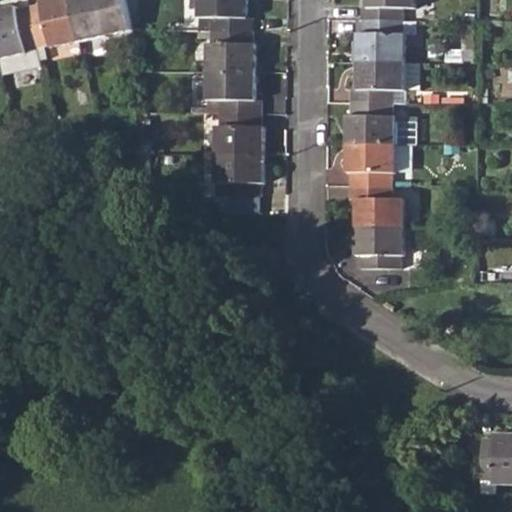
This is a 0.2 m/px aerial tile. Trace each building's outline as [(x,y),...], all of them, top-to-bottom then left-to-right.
[(30,8),(39,49),(52,47),(52,49),(81,43),(71,0),(53,0),(43,3),(43,5),(30,8)] [(108,37),(136,31),(129,0),(71,0),(81,43),(108,37)] [(213,32),(254,33),(255,21),(249,20),(249,0),(200,0),(200,32),(213,32)] [(362,21),(403,21),(416,21),(416,9),(415,0),(367,0),(367,9),(362,10),(362,21)] [(0,11),(0,60),(0,61),(28,55),(27,52),(39,49),(30,8),(19,11),(18,8),(0,11)] [(359,63),(406,64),(406,36),(416,36),(416,21),(403,21),(362,21),(362,35),(359,35),(359,63)] [(254,33),(213,32),(212,46),(209,46),(208,74),(259,75),(259,46),(254,46),(254,33)] [(480,64),(480,49),(466,48),(465,64),(480,64)] [(43,65),(39,49),(27,52),(28,55),(0,61),(3,73),(43,65)] [(352,91),(352,104),(394,105),(394,92),(406,92),(421,92),(421,64),(406,64),(359,63),(358,91),(352,91)] [(220,115),(263,116),(263,104),(259,103),(259,75),(208,74),(209,102),(221,103),(220,115)] [(349,117),(348,146),(396,147),(396,118),(394,117),(394,105),(352,104),(352,117),(349,117)] [(217,157),(266,158),(266,129),(263,129),(263,116),(220,115),(220,129),(217,128),(217,157)] [(402,119),(402,171),(417,171),(418,119),(402,119)] [(352,175),(352,187),(393,188),(393,175),(396,174),(396,147),(348,146),(348,174),(352,175)] [(221,198),(262,199),(262,186),(265,186),(266,158),(217,157),(218,185),(221,185),(221,198)] [(357,228),(405,229),(405,202),(393,201),(393,188),(352,187),(352,201),(357,202),(357,228)] [(360,269),(402,270),(402,257),(405,257),(405,229),(357,228),(356,257),(360,257),(360,269)] [(483,439),(483,496),(498,496),(498,485),(511,485),(511,436),(497,436),(497,440),(483,439)]
